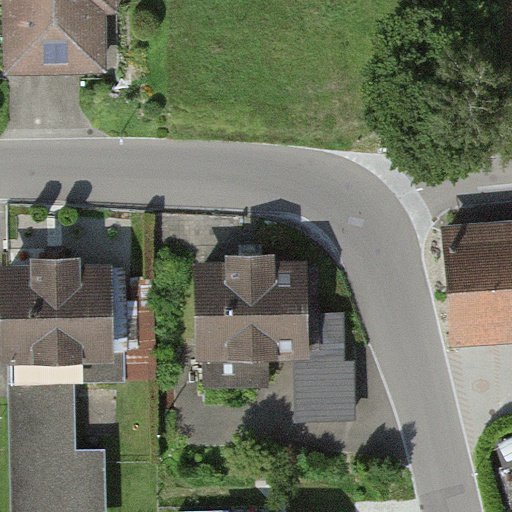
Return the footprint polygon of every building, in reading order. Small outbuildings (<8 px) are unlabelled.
[(5,0),(7,74),(111,72),(109,0),(5,0)] [(456,345),(511,340),(511,227),(447,233),(456,345)] [(215,261),(184,262),(187,359),(214,358),(215,393),(276,391),(275,360),(299,359),(314,359),(313,306),(312,257),(270,258),(270,244),(214,245),(215,261)] [(21,267),(0,266),(0,361),(16,361),(79,361),(115,361),(115,265),(75,265),(75,255),(21,255),(21,267)] [(314,359),(299,359),(301,418),(366,416),(365,356),(354,357),(353,305),(313,306),(314,359)] [(79,361),(16,361),(16,511),(110,511),(111,446),(80,446),(79,361)]
